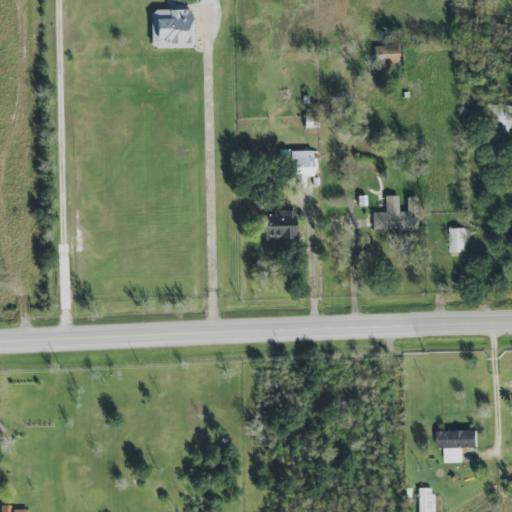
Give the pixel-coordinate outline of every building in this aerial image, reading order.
[(151,9),(151,46),(189,47),(190,10),(151,9)] [(397,63),(396,44),(373,45),(373,64),(397,63)] [(511,105),(504,106),(504,115),(499,115),(499,131),(511,131),(511,105)] [(312,176),(311,150),(278,150),(278,166),(289,165),(289,188),(304,187),(303,177),(312,176)] [(370,230),(417,229),(416,196),(405,196),(405,211),(397,211),(397,195),(384,195),(384,212),(370,212),(370,230)] [(294,240),(293,210),(262,211),(263,241),(294,240)] [(448,253),(465,253),(464,228),(448,229),(448,253)] [(475,430),(436,432),(436,449),(443,449),(443,464),(461,463),(461,448),(476,448),(475,430)] [(432,511),(432,488),(417,488),(417,511),(432,511)]
